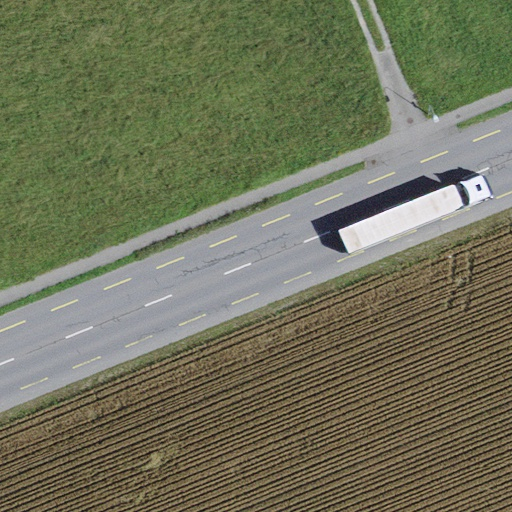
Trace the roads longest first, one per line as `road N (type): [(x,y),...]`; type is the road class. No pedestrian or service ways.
road 1 (unclassified): [(0,365),(511,158)]
road 2 (track): [(437,188),(360,0)]
